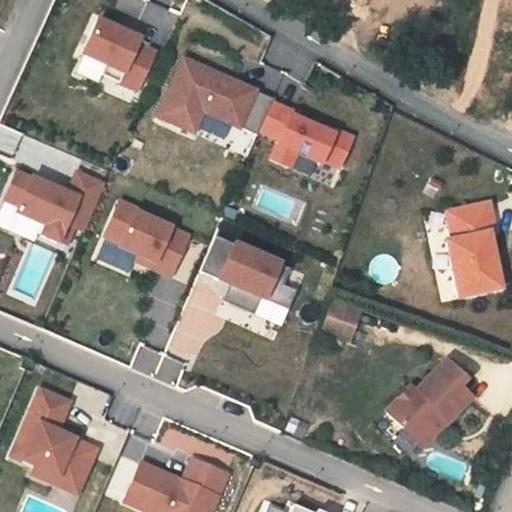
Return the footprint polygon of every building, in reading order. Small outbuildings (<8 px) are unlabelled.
[(137,40),(94,21),(79,55),(122,73),(118,82),(137,90),(153,53),(135,45),(137,40)] [(273,100),(181,60),(157,117),(193,133),(202,113),(257,137),(259,132),(270,105),(273,100)] [(297,116),(270,105),(259,132),(278,140),(270,160),(289,167),(294,154),(320,164),(321,161),(339,169),(351,139),(327,128),(325,132),(295,120),(297,116)] [(67,197),(14,175),(3,201),(16,207),(13,213),(44,226),(40,237),(57,244),(58,241),(67,244),(70,236),(67,234),(70,226),(82,231),(101,186),(76,176),(67,197)] [(185,238),(117,204),(102,238),(140,260),(137,265),(168,279),(185,238)] [(500,294),(490,236),(497,235),(492,206),(450,214),(456,244),(448,245),(458,301),(500,294)] [(213,238),(198,274),(228,287),(221,303),(251,316),(259,299),(287,311),(295,293),(281,287),(288,270),(213,238)] [(331,309),(321,336),(348,346),(357,318),(331,309)] [(438,363),(412,390),(411,390),(407,386),(382,412),(385,415),(386,416),(398,428),(403,424),(424,445),(435,433),(435,425),(442,418),(446,422),(471,397),(458,385),(464,379),(443,358),(438,363)] [(67,404),(38,391),(9,456),(34,467),(31,473),(77,493),(95,450),(55,433),(67,404)] [(398,428),(419,450),(420,449),(424,445),(403,424),(398,428)] [(181,483),(140,466),(125,502),(147,511),(200,511),(201,510),(205,511),(211,511),(227,475),(191,460),(181,483)]
